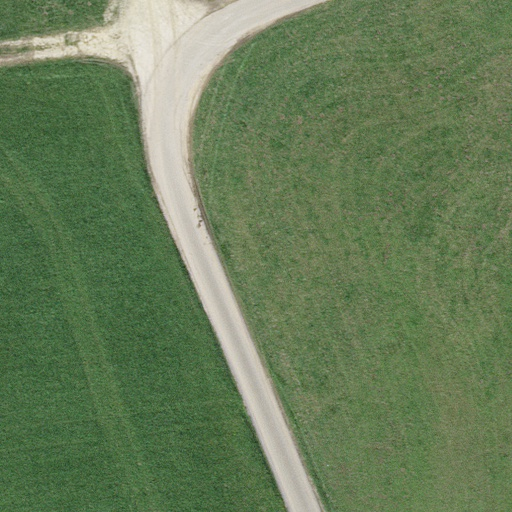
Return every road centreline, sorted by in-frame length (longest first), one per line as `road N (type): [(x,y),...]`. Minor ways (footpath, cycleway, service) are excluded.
road 1 (track): [(305,511),(165,166),(162,116),(178,62),(224,23),(288,0)]
road 2 (track): [(178,62),(116,42),(0,55)]
